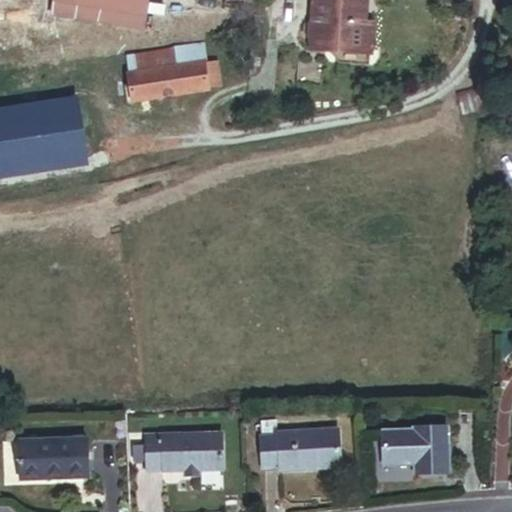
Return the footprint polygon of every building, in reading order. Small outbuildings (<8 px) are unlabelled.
[(48,5),(48,0),(18,0),(17,12),(33,14),(32,16),(40,17),(40,19),(64,22),(64,18),(133,26),(134,15),(48,5)] [(48,0),(48,5),(134,15),(136,0),(48,0)] [(322,0),(321,36),(384,39),(385,13),(372,13),(373,1),(345,0),(322,0)] [(209,85),(211,118),(226,116),(226,113),(238,112),(237,84),(225,85),(224,66),(152,71),(153,89),(209,85)] [(145,122),(211,118),(209,85),(153,89),(143,90),(145,122)] [(493,103),(470,109),(477,133),(499,127),(493,103)] [(0,111),(0,120),(83,114),(87,175),(103,174),(97,104),(0,111)] [(0,182),(87,175),(83,114),(0,120),(0,182)] [(415,477),(448,476),(447,432),(414,433),(414,435),(383,435),(384,468),(415,468),(415,477)] [(278,472),(339,469),(337,433),(276,435),(276,438),(263,438),(264,468),(278,468),(278,472)] [(159,472),(221,469),(219,435),(144,438),(146,470),(159,469),(159,472)] [(17,482),(85,478),(83,440),(16,444),(17,482)]
